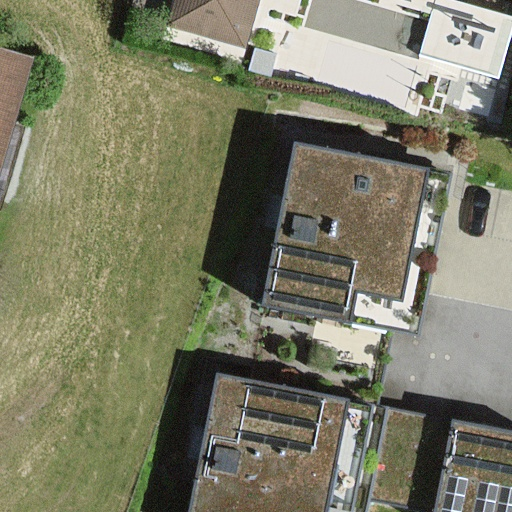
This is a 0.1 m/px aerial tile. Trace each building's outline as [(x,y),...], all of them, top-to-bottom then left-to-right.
[(412,0),(176,0),(169,26),(245,48),(259,0),(404,0),(412,2),(412,0)] [(511,2),(491,25),(511,40),(511,2)] [(0,182),(37,58),(0,46),(0,182)] [(422,336),(454,174),(298,143),(266,306),(422,336)] [(352,511),(374,405),(220,374),(192,511),(352,511)] [(511,511),(511,432),(389,409),(370,502),(421,511),(511,511)]
